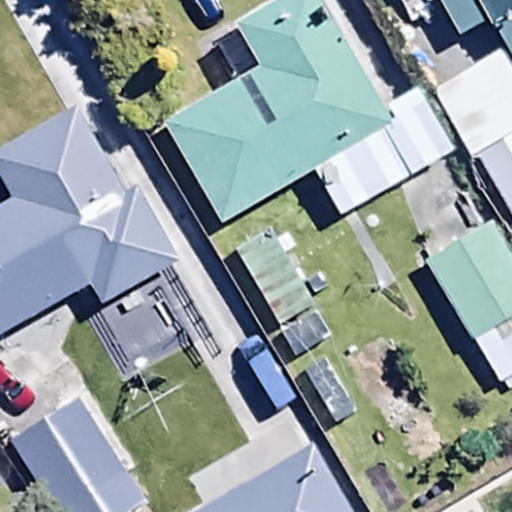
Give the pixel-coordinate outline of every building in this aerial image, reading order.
[(319,0),(274,0),(224,32),(245,66),(151,126),(219,232),(305,177),(338,227),(446,158),(403,91),(385,103),(319,0)] [(511,0),(428,0),(452,41),(478,26),(511,86),(511,0)] [(72,107),(0,148),(0,200),(2,204),(0,204),(0,347),(171,249),(127,172),(113,180),(72,107)] [(511,132),(466,161),(511,235),(511,234),(511,132)] [(511,262),(486,223),(416,272),(495,392),(511,380),(511,262)] [(265,236),(228,256),(272,334),(310,312),(299,292),(307,287),(281,241),(270,246),(265,236)] [(75,511),(120,485),(72,405),(0,453),(0,456),(33,511),(75,511)]
